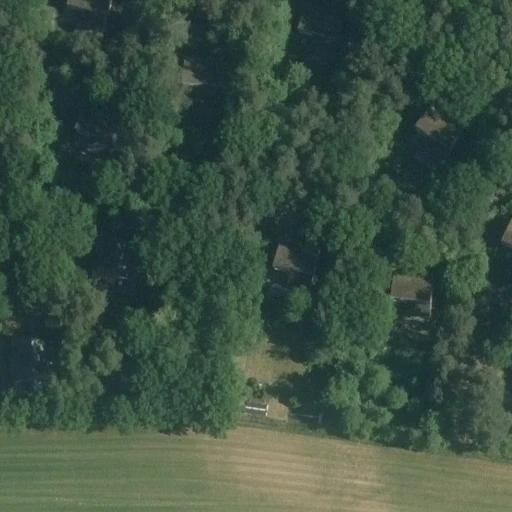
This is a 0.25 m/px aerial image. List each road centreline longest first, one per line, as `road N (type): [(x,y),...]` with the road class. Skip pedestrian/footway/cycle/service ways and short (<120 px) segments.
road 1 (track): [(0,160),(38,190),(191,195),(342,234),(395,235),(436,225)]
road 2 (track): [(384,0),(411,70),(511,156)]
road 3 (unclassified): [(242,206),(244,180),(284,83),(281,13)]
